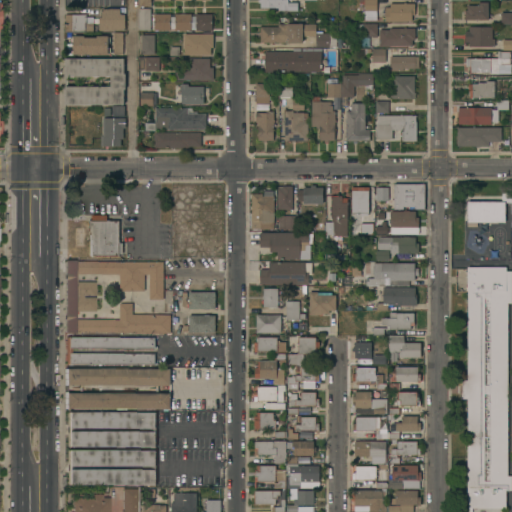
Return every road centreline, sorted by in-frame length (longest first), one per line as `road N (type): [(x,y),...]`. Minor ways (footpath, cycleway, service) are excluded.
road 1 (residential): [(239,0),(241,511)]
road 2 (residential): [(442,511),(441,0)]
road 3 (residential): [(511,171),(0,171)]
road 4 (secondary): [(22,171),(20,460)]
road 5 (secondary): [(48,511),(47,268)]
road 6 (secondary): [(48,171),(48,0)]
road 7 (residential): [(344,511),(345,362)]
road 8 (secondary): [(22,35),(22,171)]
